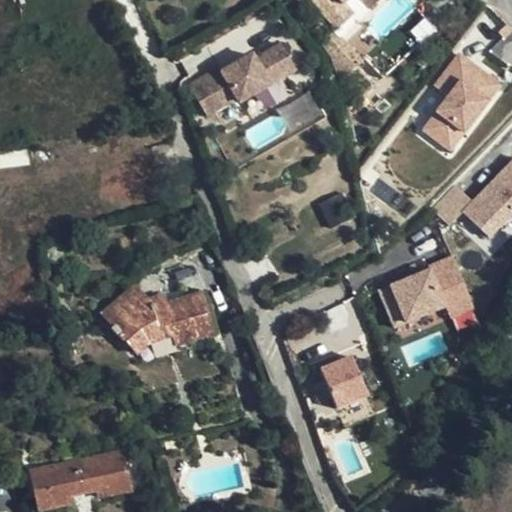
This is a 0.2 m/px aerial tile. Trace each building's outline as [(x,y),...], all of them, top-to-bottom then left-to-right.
[(337,0),(341,4),(346,0),(362,0),(371,8),(379,0),(337,0)] [(227,71),(196,89),(212,116),(242,97),(245,101),(301,68),(285,41),(259,57),(257,53),(227,71)] [(419,130),(451,154),(504,85),(458,50),(432,85),(446,96),(419,130)] [(194,86),(196,89),(227,71),(224,67),(194,86)] [(511,216),(511,158),(461,211),(490,239),(511,216)] [(449,222),(471,200),(455,184),(433,207),(449,222)] [(83,242),(81,234),(67,237),(69,246),(83,242)] [(454,257),(378,286),(394,330),(447,309),(456,332),(480,323),(454,257)] [(380,279),(375,265),(360,270),(366,285),(380,279)] [(135,287),(105,316),(114,326),(111,331),(122,342),(124,341),(138,354),(150,342),(175,336),(178,346),(215,335),(204,295),(167,305),(165,298),(149,302),(135,287)] [(321,364),(335,408),(369,397),(354,353),(321,364)] [(30,474),(39,511),(73,505),(71,497),(95,491),(97,500),(131,492),(121,452),(71,463),(71,465),(30,474)]
